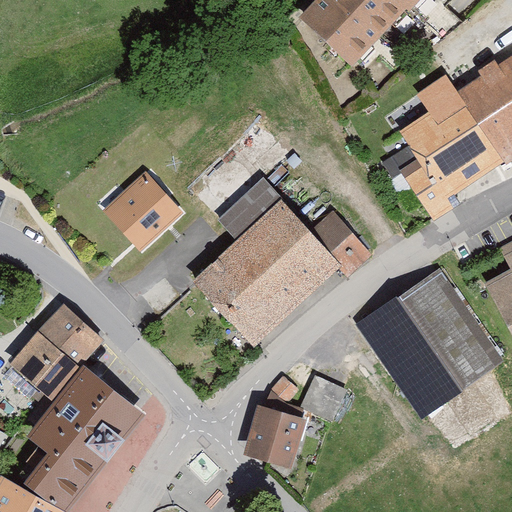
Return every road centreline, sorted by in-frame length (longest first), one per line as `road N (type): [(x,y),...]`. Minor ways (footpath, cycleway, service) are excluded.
road 1 (residential): [(210,433),(330,312),(511,195)]
road 2 (residential): [(0,238),(94,302),(194,416)]
